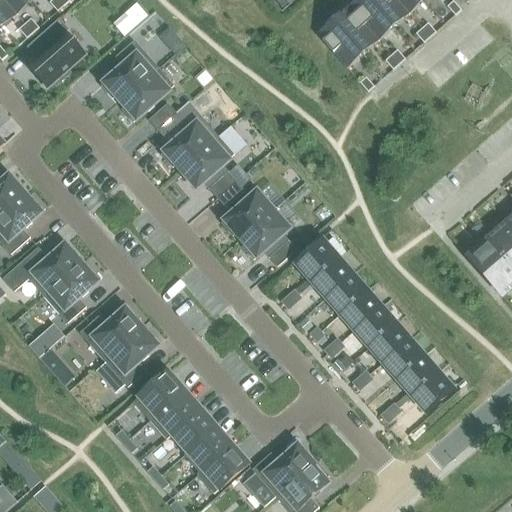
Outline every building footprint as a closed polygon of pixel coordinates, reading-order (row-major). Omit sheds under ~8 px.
[(2,0),(0,0),(0,27),(2,30),(18,17),(2,0)] [(30,0),(2,0),(18,17),(33,3),(30,0)] [(55,0),(50,4),(58,13),(70,3),(68,0),(55,0)] [(274,0),(282,9),(288,4),(284,0),(274,0)] [(369,0),(358,0),(349,8),(379,43),(395,29),(369,0)] [(396,0),(369,0),(395,29),(410,16),(396,0)] [(424,0),(396,0),(410,16),(426,2),(424,0)] [(454,3),(448,8),(455,17),(462,12),(454,3)] [(127,16),(137,28),(149,17),(138,5),(127,16)] [(349,8),(333,22),(364,56),(379,43),(349,8)] [(20,31),(28,40),(40,30),(32,20),(20,31)] [(48,90),(54,85),(57,88),(72,75),(69,71),(86,56),(66,34),(68,31),(61,23),(59,21),(33,45),(35,46),(41,54),(27,66),(48,90)] [(364,56),(333,22),(318,35),(348,70),(364,56)] [(429,25),(423,30),(430,39),(437,34),(429,25)] [(430,39),(423,30),(416,36),(424,45),(430,39)] [(122,103),(159,70),(135,43),(116,59),(124,69),(102,88),(113,100),(117,97),(122,103)] [(0,48),(0,59),(2,62),(8,57),(0,48)] [(392,57),(400,66),(406,61),(398,52),(392,57)] [(394,72),(400,66),(392,57),(386,63),(394,72)] [(159,70),(122,103),(127,109),(123,112),(134,124),(175,88),(159,70)] [(361,85),(369,94),(375,88),(367,79),(361,85)] [(177,115),(169,106),(150,122),(158,132),(177,115)] [(177,115),(158,132),(166,141),(185,125),(177,115)] [(204,121),(163,157),(173,169),(177,166),(182,172),(219,139),(204,121)] [(219,139),(182,172),(197,190),(204,184),(210,191),(229,174),(224,167),(235,157),(219,139)] [(229,174),(210,191),(218,201),(237,184),(229,174)] [(0,218),(26,197),(10,179),(0,187),(0,218)] [(237,184),(218,201),(227,210),(246,194),(237,184)] [(261,192),(223,225),(234,238),(237,235),(242,240),(277,210),(286,202),(270,184),(261,192)] [(31,202),(26,197),(0,218),(0,243),(12,257),(31,240),(23,231),(45,212),(34,199),(31,202)] [(277,210),(242,240),(247,246),(244,249),(254,261),(264,253),(270,260),(289,243),(284,236),(292,228),(302,220),(286,202),(277,210)] [(473,231),(479,238),(486,232),(480,225),(473,231)] [(489,242),(506,261),(511,255),(511,230),(508,225),(492,239),(489,242)] [(479,238),(485,245),(489,242),(492,239),(486,232),(479,238)] [(469,259),(486,279),(506,261),(489,242),(485,245),(469,259)] [(289,243),(270,260),(278,269),(297,253),(289,243)] [(297,267),(312,283),(339,260),(324,243),(297,267)] [(30,282),(44,299),(82,266),(66,248),(50,261),(39,250),(4,281),(15,294),(30,282)] [(312,283),(326,300),(353,276),(339,260),(312,283)] [(503,298),(511,290),(511,268),(506,261),(486,279),(503,298)] [(82,266),(44,299),(68,326),(87,309),(79,300),(101,281),(90,269),(87,272),(82,266)] [(326,300),(340,316),(367,293),(353,276),(326,300)] [(305,296),(313,289),(311,286),(302,293),(305,296)] [(301,300),(295,293),(283,304),(289,310),(301,300)] [(340,316),(355,333),(382,309),(367,293),(340,316)] [(99,319),(81,335),(105,363),(142,330),(137,324),(140,321),(129,309),(108,328),(99,319)] [(355,333),(369,349),(396,325),(382,309),(355,333)] [(313,327),(307,320),(299,326),(306,334),(313,327)] [(369,349),(384,365),(410,342),(396,325),(369,349)] [(53,327),(44,334),(55,347),(64,339),(53,327)] [(106,364),(97,372),(116,394),(125,386),(129,390),(147,373),(139,364),(158,348),(142,330),(105,363),(106,364)] [(312,336),(318,343),(324,338),(318,331),(312,336)] [(344,349),(338,342),(326,352),(332,359),(344,349)] [(384,365),(398,382),(425,358),(410,342),(384,365)] [(50,351),(40,360),(40,361),(50,372),(61,363),(50,351)] [(348,358),(335,370),(339,375),(353,364),(348,358)] [(398,382),(412,398),(439,375),(425,358),(398,382)] [(169,374),(134,404),(151,423),(185,393),(169,374)] [(354,385),(360,392),(372,381),(366,374),(354,385)] [(439,375),(412,398),(427,415),(454,391),(439,375)] [(185,393),(151,423),(167,442),(173,437),(173,436),(201,411),(185,393)] [(383,417),(389,424),(401,414),(395,407),(383,417)] [(217,429),(201,411),(173,436),(173,437),(188,454),(217,429)] [(232,447),(217,429),(188,454),(204,472),(232,447)] [(124,447),(130,441),(122,432),(116,438),(124,447)] [(138,450),(130,441),(124,447),(132,456),(138,450)] [(272,455),(253,472),(277,499),(314,466),(306,457),(309,455),(301,446),(280,465),(272,455)] [(201,475),(201,474),(198,477),(215,496),(249,466),(232,447),(204,472),(201,475)] [(25,463),(14,473),(31,493),(42,483),(30,469),(25,463)] [(277,499),(287,511),(317,511),(320,510),(312,501),(330,484),(314,466),(277,499)] [(156,483),(162,477),(154,468),(148,474),(156,483)] [(164,492),(170,486),(162,477),(156,483),(164,492)] [(0,511),(8,511),(18,504),(3,487),(0,489),(0,511)] [(173,511),(184,511),(176,503),(170,508),(173,511)]
